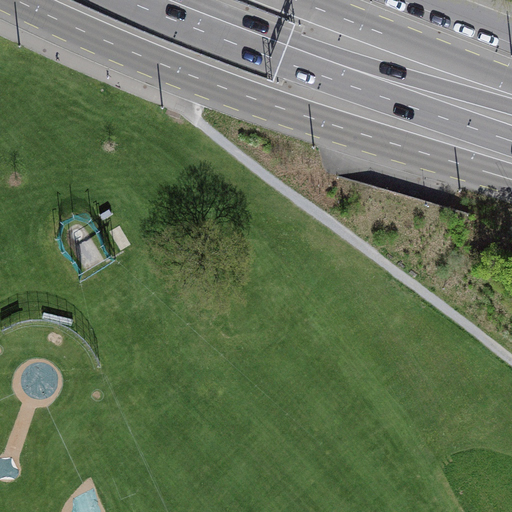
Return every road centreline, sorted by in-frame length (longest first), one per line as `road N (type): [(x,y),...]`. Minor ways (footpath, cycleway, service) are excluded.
road 1 (secondary): [(15,0),(282,111),(511,179)]
road 2 (secondary): [(511,123),(294,58),(152,0)]
road 3 (secondary): [(511,79),(304,0)]
